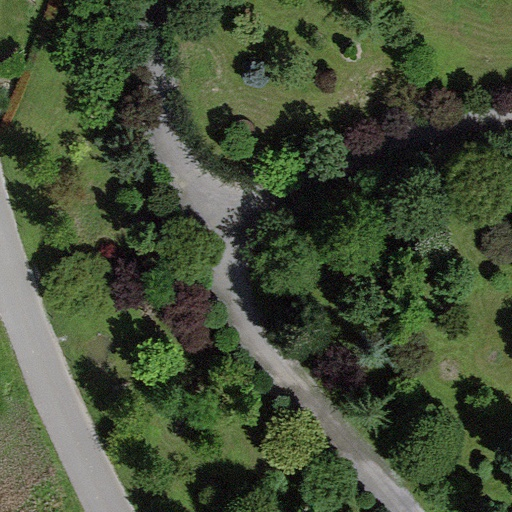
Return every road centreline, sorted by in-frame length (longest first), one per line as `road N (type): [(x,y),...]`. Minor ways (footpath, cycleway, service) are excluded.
road 1 (track): [(406,511),(244,336),(157,95),(152,0)]
road 2 (track): [(201,216),(511,108)]
road 3 (unclassified): [(118,511),(54,396),(0,231)]
